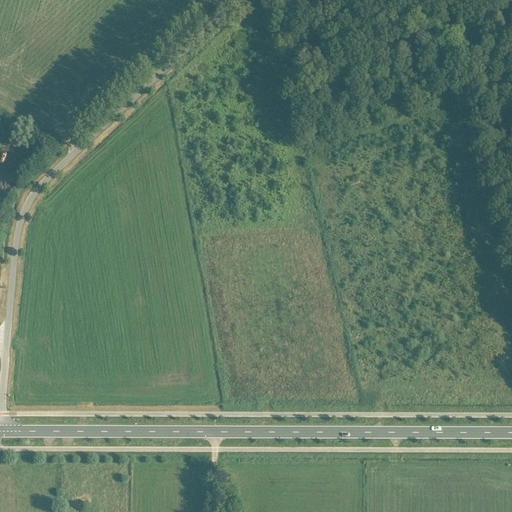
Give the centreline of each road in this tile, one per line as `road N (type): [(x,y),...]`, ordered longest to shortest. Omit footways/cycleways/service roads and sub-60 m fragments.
road 1 (unclassified): [(0,433),(16,247),(28,206),(239,0)]
road 2 (secondary): [(224,431),(511,432)]
road 3 (secondary): [(0,433),(224,431)]
